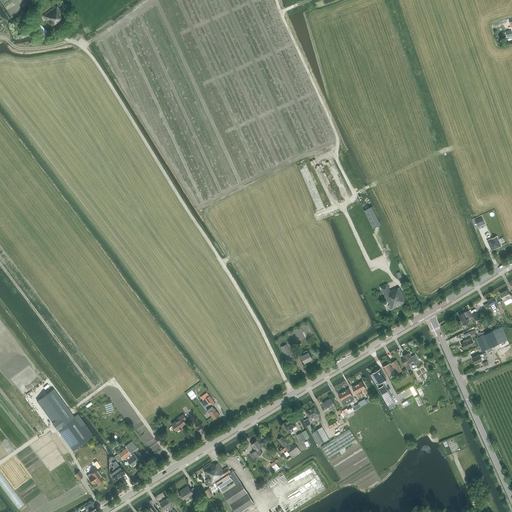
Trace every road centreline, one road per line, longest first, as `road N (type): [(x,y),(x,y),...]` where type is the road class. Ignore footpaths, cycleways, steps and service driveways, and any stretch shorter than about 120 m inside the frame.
road 1 (track): [(292,393),(256,320),(92,57),(56,28)]
road 2 (tertiary): [(103,511),(428,312)]
road 3 (track): [(276,0),(358,203),(221,263)]
road 4 (track): [(0,463),(115,384),(176,465)]
road 5 (tertiary): [(511,497),(428,312)]
